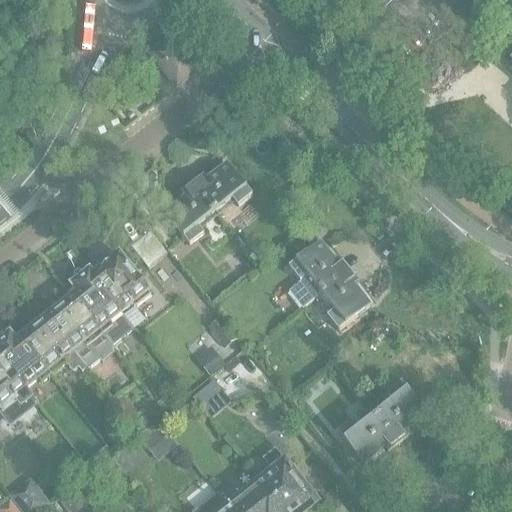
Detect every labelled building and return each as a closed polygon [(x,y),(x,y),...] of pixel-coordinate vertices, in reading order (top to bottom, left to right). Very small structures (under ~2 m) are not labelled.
[(177,87),(197,71),(173,40),(152,56),(177,87)] [(204,179),(193,188),(216,216),(233,203),(239,209),(253,198),(228,167),(208,184),(204,179)] [(186,201),(165,217),(190,248),(204,237),(198,230),(216,216),(193,188),(182,197),(186,201)] [(322,245),(291,270),(301,283),(308,278),(311,281),(294,295),(306,311),(324,297),(352,274),(351,273),(343,262),(337,266),(322,245)] [(94,270),(89,274),(122,314),(126,311),(130,308),(131,309),(132,308),(134,310),(136,309),(151,297),(148,293),(149,293),(139,279),(138,280),(129,269),(131,268),(127,263),(125,265),(119,257),(97,274),(94,270)] [(72,294),(71,295),(104,336),(110,345),(112,348),(135,330),(122,314),(89,274),(87,275),(85,272),(78,271),(75,273),(74,280),(77,284),(73,286),(77,291),(72,294)] [(352,274),(324,297),(336,313),(329,318),(339,332),(371,307),(355,287),(359,283),(352,274)] [(47,314),(45,316),(87,368),(89,370),(101,361),(102,363),(116,353),(113,349),(110,345),(104,336),(71,295),(47,314)] [(21,335),(19,336),(52,377),(53,376),(65,367),(70,373),(76,369),(80,374),(85,370),(87,368),(45,316),(21,335)] [(220,321),(209,330),(212,334),(211,335),(221,347),(222,346),(225,350),(236,341),(220,321)] [(0,356),(27,390),(38,382),(41,386),(52,377),(19,336),(14,341),(11,337),(8,339),(5,336),(0,334),(0,356)] [(0,412),(10,425),(13,429),(40,407),(27,390),(0,356),(0,412)] [(218,359),(204,371),(210,378),(224,366),(218,359)] [(215,383),(193,401),(203,413),(225,395),(215,383)] [(393,406),(376,419),(399,448),(410,439),(406,435),(427,419),(402,388),(388,399),(393,406)] [(225,395),(203,413),(210,423),(233,405),(225,395)] [(144,418),(137,424),(143,431),(150,425),(144,418)] [(354,426),(340,437),(364,468),(385,452),(388,457),(399,448),(376,419),(359,432),(354,426)] [(163,425),(141,443),(151,455),(167,443),(174,451),(177,448),(170,440),(172,438),(163,425)] [(305,449),(296,456),(302,463),(311,456),(305,449)] [(272,470),(258,481),(282,511),(308,511),(316,505),(276,454),(266,462),(272,470)] [(282,511),(258,481),(226,506),(230,511),(282,511)] [(31,482),(11,498),(21,511),(42,511),(50,506),(31,482)] [(79,486),(59,502),(66,511),(75,511),(93,499),(84,488),(82,489),(79,486)] [(220,498),(202,511),(230,511),(226,506),(220,498)] [(93,499),(75,511),(98,511),(101,510),(93,499)]
